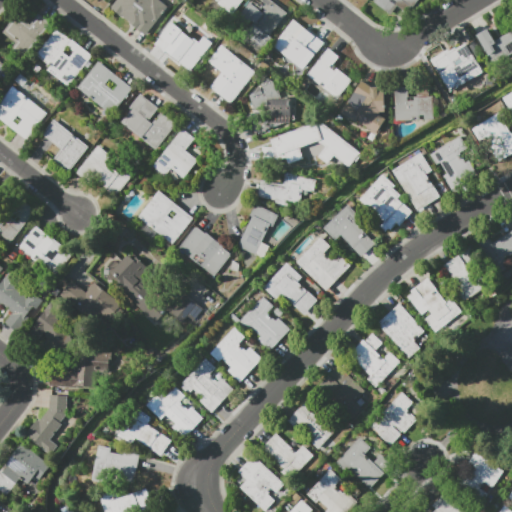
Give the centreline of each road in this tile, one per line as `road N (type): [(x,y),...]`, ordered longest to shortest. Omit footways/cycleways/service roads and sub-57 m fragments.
road 1 (residential): [(212,511),(204,485),(214,454),(374,281),(503,192)]
road 2 (residential): [(69,0),(226,130),(237,162),(225,187)]
